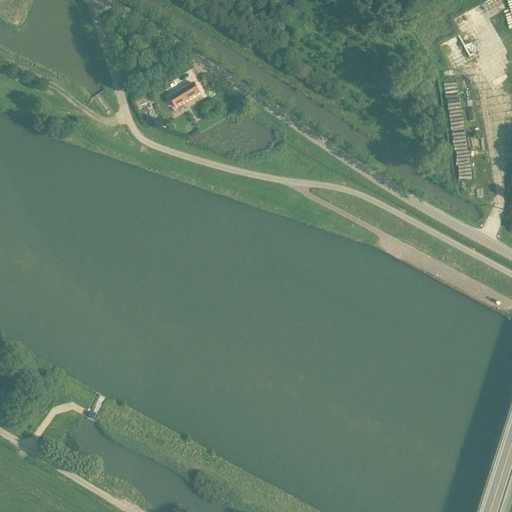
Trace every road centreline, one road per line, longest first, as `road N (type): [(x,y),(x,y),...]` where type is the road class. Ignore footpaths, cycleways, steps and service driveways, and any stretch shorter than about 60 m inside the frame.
road 1 (unclassified): [(511,275),(357,193),(235,170),(148,143),(126,116),(91,0)]
road 2 (tertiary): [(511,255),(372,177),(104,0)]
road 3 (track): [(131,511),(0,431)]
road 4 (track): [(0,59),(114,120)]
